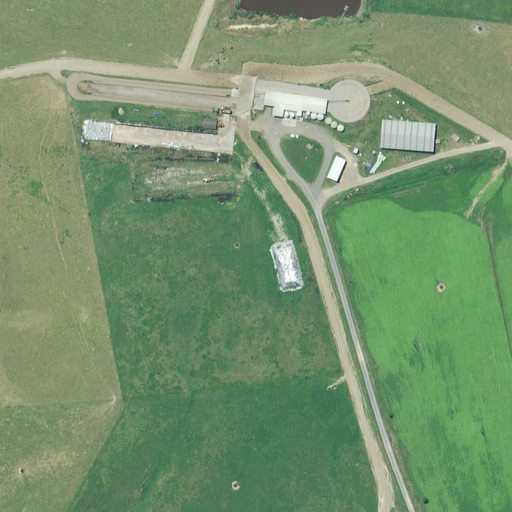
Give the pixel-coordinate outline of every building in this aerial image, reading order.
[(328,100),(267,91),(265,105),(276,107),(274,116),(284,117),(285,110),(298,112),(298,116),(303,117),(304,111),(326,114),(328,100)] [(312,113),(306,112),(305,118),(311,119),(318,120),(324,121),(325,115),(319,114),(312,113)] [(217,120),(205,119),(205,128),(217,129),(217,120)] [(436,124),(383,120),(381,148),(434,152),(436,124)] [(347,160),(337,156),(328,177),(338,181),(347,160)]
